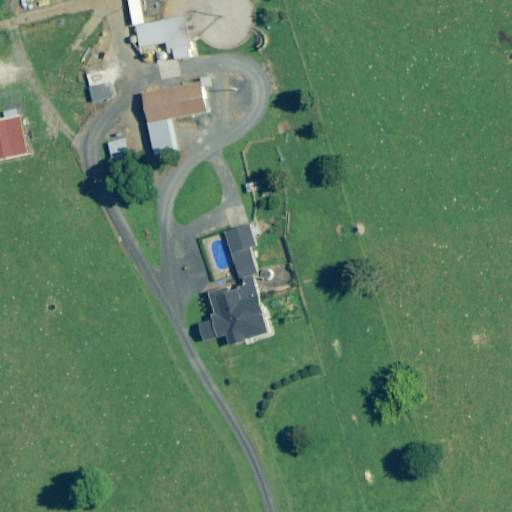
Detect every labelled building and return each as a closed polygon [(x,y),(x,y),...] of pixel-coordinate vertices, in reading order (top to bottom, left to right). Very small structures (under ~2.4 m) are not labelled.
[(147,24),(143,0),(131,0),(136,26),(147,24)] [(187,18),(164,22),(139,27),(144,53),(156,51),(155,45),(170,43),(172,54),(178,53),(179,60),(194,57),(192,47),(187,18)] [(114,99),(109,73),(90,76),(95,103),(114,99)] [(182,152),(176,119),(196,116),(197,123),(212,120),(205,83),(146,95),(159,157),(182,152)] [(31,151),(23,114),(0,119),(0,156),(0,158),(31,151)] [(291,120),(281,123),(284,133),(294,130),(291,120)] [(134,163),(128,139),(111,143),(117,167),(134,163)] [(194,213),(192,199),(178,201),(180,215),(194,213)] [(235,253),(253,247),(258,246),(251,225),(228,232),(235,253)] [(257,282),(263,280),(253,247),(235,253),(243,279),(245,279),(247,285),(257,282)] [(212,323),(203,325),(208,342),(230,336),(233,346),(273,334),(257,283),(257,282),(247,285),(244,286),(231,290),(213,295),(219,314),(214,315),(216,321),(212,323)]
